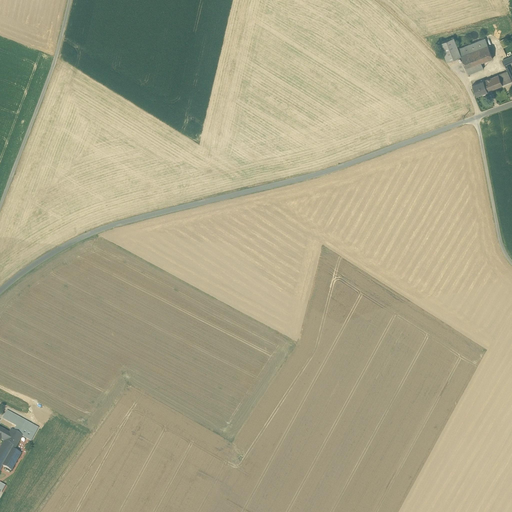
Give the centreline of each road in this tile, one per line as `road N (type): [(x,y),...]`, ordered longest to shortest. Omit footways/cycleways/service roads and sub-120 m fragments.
road 1 (tertiary): [(0,291),(97,230),(327,171),(511,103)]
road 2 (unclassified): [(69,0),(0,208)]
road 3 (track): [(378,0),(459,77),(477,115)]
road 4 (track): [(511,262),(503,254),(477,115)]
